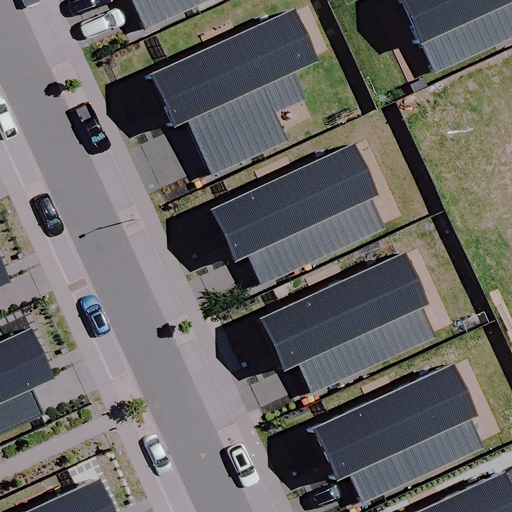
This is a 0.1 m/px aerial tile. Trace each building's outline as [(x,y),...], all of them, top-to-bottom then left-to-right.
[(128,0),(141,27),(200,0),(128,0)] [(511,0),(390,0),(409,41),(414,39),(429,71),(511,32),(511,0)] [(305,57),(282,7),(137,74),(160,124),(179,115),(207,174),(281,140),(267,111),(298,96),(284,67),(305,57)] [(341,144),(199,209),(223,260),(240,252),(255,285),(380,228),(341,144)] [(391,252),(249,318),(273,368),(290,361),(305,394),(430,337),(391,252)] [(43,377),(20,327),(0,336),(0,429),(38,412),(25,385),(43,377)] [(441,365),(299,430),(323,481),(340,473),(355,506),(480,449),(441,365)] [(509,511),(491,470),(401,511),(509,511)] [(101,511),(86,478),(11,511),(101,511)]
